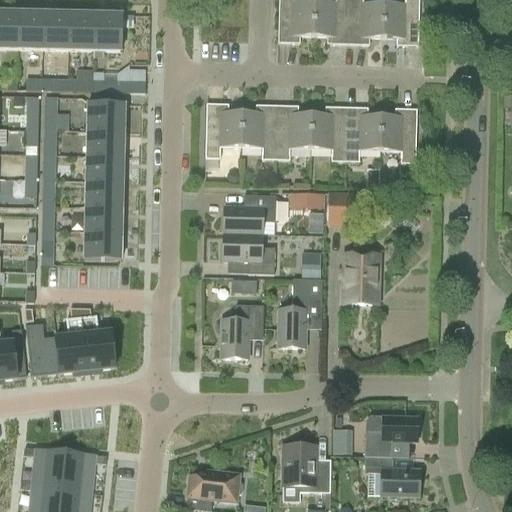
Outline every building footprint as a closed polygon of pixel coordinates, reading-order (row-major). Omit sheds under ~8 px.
[(314,4),(293,4),(293,0),(278,0),(277,46),(299,46),(300,40),(313,40),(314,4)] [(313,40),(327,40),(327,47),(348,47),(349,0),(334,0),(334,5),(314,4),(313,40)] [(384,6),(363,5),(362,0),(349,0),(348,47),(369,48),(369,42),(383,42),(384,6)] [(404,0),(404,6),(384,6),(383,42),(397,42),(396,49),(418,49),(419,0),(404,0)] [(19,16),(0,15),(0,50),(18,50),(19,16)] [(18,50),(43,51),(44,16),(19,16),(18,50)] [(43,51),(68,52),(69,17),(44,16),(43,51)] [(94,17),(69,17),(68,52),(94,52),(94,17)] [(104,63),(104,52),(120,53),(120,18),(94,17),(94,52),(93,63),(104,63)] [(16,81),(16,75),(16,71),(4,70),(4,81),(0,81),(0,93),(17,94),(17,81),(16,81)] [(25,93),(42,93),(42,81),(25,81),(25,93)] [(68,82),(42,81),(42,93),(67,94),(68,82)] [(93,83),(68,82),(67,94),(93,95),(93,83)] [(145,84),(93,83),(93,95),(145,96),(145,84)] [(45,99),(44,132),(57,132),(58,100),(45,99)] [(25,100),(25,132),(38,132),(38,100),(25,100)] [(88,107),(87,133),(123,134),(124,108),(88,107)] [(219,162),(220,151),(241,151),(242,115),(228,114),(228,108),(206,107),(205,162),(219,162)] [(255,115),(242,115),(241,151),(262,151),(261,163),(275,163),(276,109),(255,109),(255,115)] [(289,152),(310,152),(311,116),(297,116),(297,109),(276,109),(275,163),(289,163),(289,152)] [(325,117),(311,116),(310,152),(331,153),(331,164),(345,165),(346,111),(325,110),(325,117)] [(359,154),(380,154),(380,118),(367,118),(367,111),(346,111),(345,165),(359,165),(359,154)] [(394,112),(394,118),(380,118),(380,154),(401,155),(401,166),(415,166),(416,112),(394,112)] [(37,158),(38,132),(25,132),(24,157),(37,158)] [(44,132),(43,157),(56,158),(57,132),(44,132)] [(122,159),(123,134),(87,133),(87,158),(122,159)] [(37,183),(37,158),(24,157),(24,183),(37,183)] [(43,157),(43,182),(56,183),(56,158),(43,157)] [(87,158),(86,184),(122,185),(122,159),(87,158)] [(43,182),(42,208),(55,208),(56,183),(43,182)] [(36,200),(37,183),(24,183),(24,200),(36,200)] [(86,184),(86,209),(121,210),(122,185),(86,184)] [(328,195),(327,229),(351,230),(352,212),(373,213),(374,197),(328,195)] [(290,196),(289,210),(323,211),(324,197),(290,196)] [(260,225),(274,225),(275,199),(251,199),(251,212),(226,212),(225,236),(260,237),(260,225)] [(120,235),(121,210),(86,209),(85,234),(120,235)] [(42,214),(41,233),(54,234),(55,214),(42,214)] [(120,261),(120,235),(85,234),(84,260),(120,261)] [(27,236),(27,248),(35,248),(35,236),(27,236)] [(274,251),(260,251),(260,237),(225,236),(224,262),(248,263),(248,277),(273,278),(274,251)] [(54,243),(41,243),(40,267),(47,267),(53,267),(54,243)] [(303,256),(303,281),(320,281),(320,256),(303,256)] [(378,308),(380,259),(342,258),(341,307),(378,308)] [(26,264),(26,276),(34,276),(34,264),(26,264)] [(259,296),(259,282),(232,281),(232,295),(259,296)] [(292,282),(292,314),(279,313),(279,350),(304,350),(304,327),(321,327),(321,283),(292,282)] [(25,294),(25,306),(33,306),(33,294),(25,294)] [(246,361),(247,337),(263,338),(263,309),(235,308),(234,324),(222,324),(221,360),(246,361)] [(31,313),(24,312),(25,325),(32,324),(31,313)] [(80,312),(69,312),(70,323),(81,321),(80,312)] [(89,312),(80,312),(81,321),(90,320),(89,312)] [(96,336),(95,320),(90,320),(81,321),(70,323),(65,323),(67,339),(43,342),(41,328),(25,330),(31,380),(73,376),(73,378),(99,375),(99,373),(114,371),(110,335),(96,336)] [(0,386),(2,386),(2,385),(2,383),(25,380),(21,333),(11,334),(12,345),(0,346),(0,386)] [(365,424),(364,434),(363,460),(391,461),(391,445),(417,445),(417,420),(370,419),(365,424)] [(334,431),(333,456),(353,456),(354,431),(334,431)] [(329,463),(317,463),(317,449),(282,449),(281,489),(300,489),(300,496),(330,496),(329,463)] [(24,451),(23,459),(34,461),(35,453),(24,451)] [(32,486),(31,491),(61,494),(65,456),(35,453),(34,461),(32,486)] [(65,456),(61,494),(90,497),(94,467),(94,459),(65,456)] [(94,459),(94,467),(105,468),(106,460),(94,459)] [(364,477),(381,477),(380,499),(419,500),(419,474),(392,473),(393,461),(365,460),(364,477)] [(236,506),(236,499),(241,497),(242,487),(238,484),(239,478),(207,474),(206,481),(189,479),(186,500),(187,500),(186,511),(187,511),(210,511),(211,503),(236,506)] [(20,484),(19,492),(31,494),(31,491),(32,486),(20,484)] [(31,494),(29,511),(58,511),(61,494),(31,491),(31,494)] [(61,494),(58,511),(88,511),(90,497),(61,494)]
